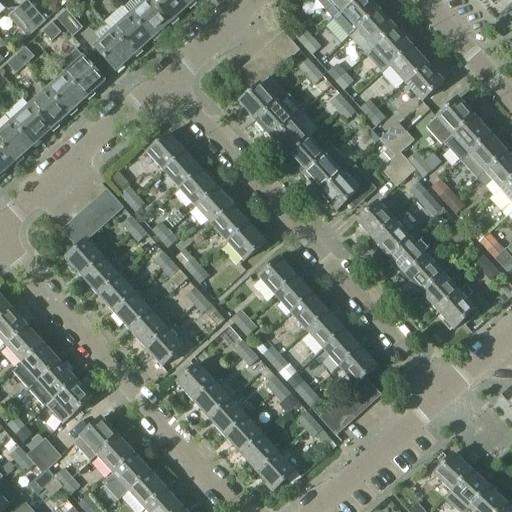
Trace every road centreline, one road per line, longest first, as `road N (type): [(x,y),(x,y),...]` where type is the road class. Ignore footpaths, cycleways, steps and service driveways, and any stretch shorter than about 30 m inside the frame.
road 1 (residential): [(440,401),(167,85)]
road 2 (residential): [(232,511),(0,250)]
road 3 (residential): [(0,235),(167,85)]
road 4 (residential): [(313,511),(440,401)]
road 5 (residential): [(511,100),(421,0)]
road 6 (residential): [(167,85),(258,0)]
